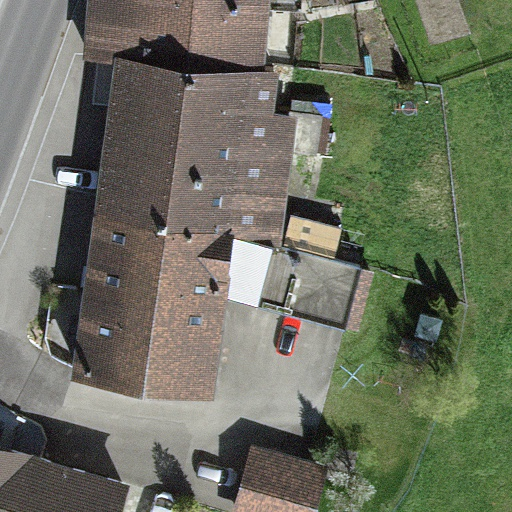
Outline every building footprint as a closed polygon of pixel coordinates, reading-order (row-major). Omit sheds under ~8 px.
[(117,47),(265,61),(266,0),(96,0),(96,47),(117,47)] [(117,47),(66,349),(268,383),(313,114),(263,105),(265,61),(117,47)] [(497,332),(382,294),(356,372),(470,411),(497,332)] [(303,511),(315,464),(217,440),(205,489),(297,511),(303,511)] [(108,511),(118,473),(0,442),(0,511),(108,511)]
